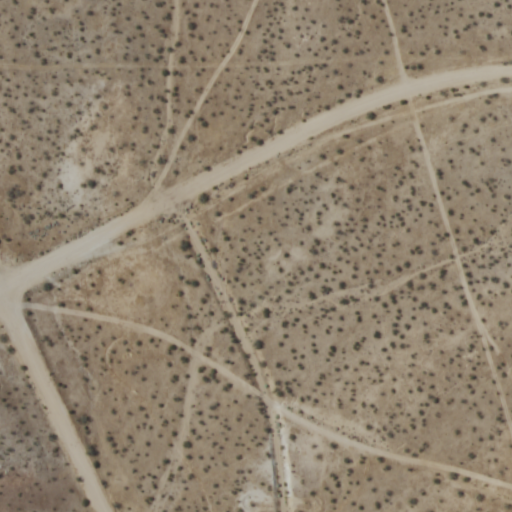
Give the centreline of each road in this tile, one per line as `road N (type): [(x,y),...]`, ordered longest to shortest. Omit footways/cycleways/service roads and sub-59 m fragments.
road 1 (residential): [(0,296),(378,107),(511,75)]
road 2 (track): [(101,511),(0,293)]
